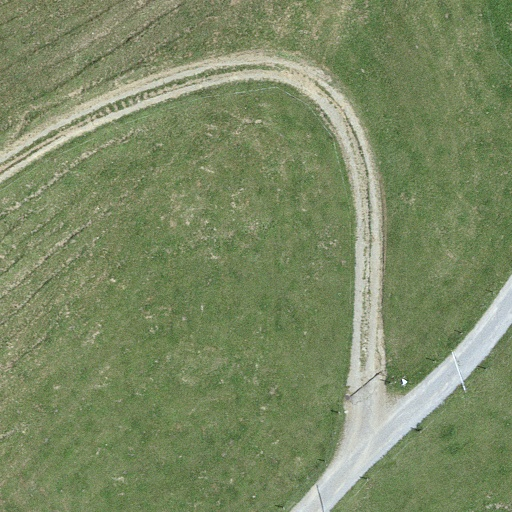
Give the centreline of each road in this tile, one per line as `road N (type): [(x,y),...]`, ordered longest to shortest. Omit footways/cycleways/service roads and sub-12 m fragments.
road 1 (track): [(0,179),(110,112),(200,77),(254,70),(324,83),(355,117),(378,171),(386,246),(361,460)]
road 2 (track): [(314,511),(481,344),(511,298)]
